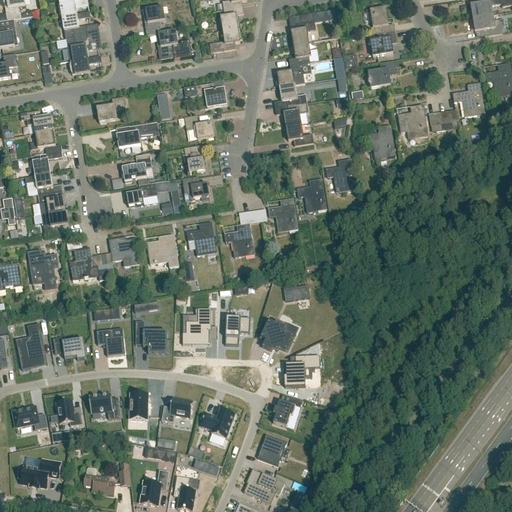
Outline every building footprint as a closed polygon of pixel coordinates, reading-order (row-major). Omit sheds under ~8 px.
[(26,12),(24,0),(0,0),(0,5),(1,6),(4,5),(7,23),(14,22),(22,21),(22,20),(32,18),(31,12),(26,12)] [(66,0),(67,3),(59,5),(61,18),(77,16),(76,16),(75,8),(88,6),(86,0),(66,0)] [(224,12),(243,9),(242,4),(247,3),(246,0),(230,0),(231,2),(222,3),(224,12)] [(473,20),(494,17),(492,8),(502,6),(503,9),(511,7),(511,1),(509,1),(508,0),(479,0),(480,5),(471,7),(473,20)] [(137,9),(118,10),(118,24),(137,23),(137,9)] [(158,35),(161,35),(159,24),(165,23),(163,9),(146,11),(147,19),(143,20),(146,38),(158,36),(158,35)] [(223,33),(238,31),(236,17),(244,16),(243,9),(224,12),(224,18),(221,18),(223,33)] [(376,36),(395,33),(394,27),(389,27),(386,10),(371,13),(373,30),(375,30),(376,36)] [(313,16),(315,24),(334,21),(333,13),(313,16)] [(90,19),(89,14),(77,16),(61,18),(64,32),(65,41),(66,41),(73,40),(73,37),(86,35),(85,28),(78,29),(77,22),(90,19)] [(297,33),(291,33),(293,47),(309,45),(307,34),(316,33),(313,16),(301,18),(302,26),(296,27),(297,33)] [(494,17),(473,20),(475,34),(484,32),(485,38),(503,36),(501,25),(495,26),(494,17)] [(14,22),(7,23),(0,24),(0,50),(18,48),(14,22)] [(238,31),(223,33),(225,44),(210,46),(211,55),(236,51),(235,45),(240,44),(238,31)] [(158,35),(158,36),(159,36),(160,44),(157,44),(160,62),(174,59),(174,61),(180,60),(180,58),(192,56),(190,43),(178,45),(176,32),(161,35),(158,35)] [(395,33),(376,36),(374,36),(375,43),(371,44),(373,59),(394,56),(391,41),(397,40),(395,33)] [(98,44),(88,46),(87,41),(74,43),(73,40),(66,41),(68,50),(67,50),(69,63),(88,60),(87,60),(86,52),(99,50),(98,44)] [(290,68),(310,65),(309,59),(311,59),(309,45),(293,47),(296,61),(289,62),(290,68)] [(336,45),(328,46),(328,56),(337,56),(336,45)] [(0,82),(10,80),(9,70),(17,68),(16,56),(3,58),(4,66),(0,67),(0,82)] [(358,69),(356,56),(343,58),(345,71),(358,69)] [(88,60),(69,63),(68,68),(69,73),(71,77),(89,74),(88,66),(101,64),(100,58),(88,60)] [(391,87),(390,77),(397,76),(396,71),(395,64),(381,66),(382,72),(368,75),(370,83),(369,83),(369,86),(370,86),(371,90),(391,87)] [(280,90),(295,88),(295,87),(305,86),(303,76),(311,75),(310,65),(290,68),(291,74),(278,76),(280,90)] [(511,88),(510,88),(509,81),(511,80),(511,75),(511,66),(498,68),(499,74),(486,76),(487,85),(493,84),(495,93),(498,92),(499,99),(511,97),(511,88)] [(45,78),(52,77),(50,67),(43,68),(45,78)] [(224,91),(216,93),(214,85),(184,91),(185,97),(189,100),(205,97),(208,111),(227,108),(224,91)] [(465,120),(472,119),(485,117),(484,108),(482,108),(481,101),(483,101),(481,86),(468,88),(469,94),(453,96),(454,105),(463,104),(464,113),(465,120)] [(276,111),(307,106),(306,97),(297,99),(295,88),(280,90),(282,103),(275,105),(276,111)] [(99,125),(117,122),(116,114),(126,113),(124,100),(112,102),(113,108),(97,110),(99,125)] [(286,129),(302,127),(300,116),(309,115),(307,106),(276,111),(277,117),(284,116),(286,129)] [(423,130),(422,123),(426,122),(423,107),(411,110),(412,116),(398,118),(400,126),(406,125),(407,134),(410,134),(412,141),(428,138),(427,129),(423,130)] [(36,136),(53,133),(51,118),(41,119),(40,113),(20,116),(22,123),(27,122),(28,128),(34,127),(36,136)] [(160,115),(161,122),(170,121),(168,113),(160,115)] [(332,135),(350,134),(348,114),(338,115),(338,121),(331,122),(332,135)] [(198,127),(197,119),(185,121),(186,127),(187,133),(196,132),(198,142),(215,140),(212,124),(198,127)] [(140,140),(147,139),(146,134),(159,132),(158,125),(130,130),(131,136),(117,138),(120,151),(141,148),(140,140)] [(443,133),(453,131),(452,125),(447,126),(442,127),(443,133)] [(302,127),(286,129),(289,143),(294,143),(294,148),(314,145),(312,137),(303,138),(302,127)] [(391,150),(390,143),(394,143),(391,128),(378,130),(379,136),(366,138),(367,147),(374,146),(375,155),(379,154),(380,161),(396,159),(395,150),(391,150)] [(46,156),(62,154),(60,147),(56,148),(53,133),(36,136),(37,144),(30,145),(32,152),(45,150),(46,156)] [(202,160),(201,155),(204,154),(203,148),(184,151),(185,157),(192,156),(193,162),(187,163),(190,175),(205,173),(203,160),(202,160)] [(48,162),(63,160),(62,154),(46,156),(40,157),(41,163),(33,164),(34,172),(32,172),(33,178),(50,175),(48,162)] [(28,155),(14,157),(16,171),(24,170),(23,162),(29,161),(28,155)] [(125,185),(136,183),(136,182),(147,180),(146,172),(153,171),(150,157),(136,159),(138,168),(123,170),(125,185)] [(352,184),(350,177),(354,176),(352,162),(339,164),(340,170),(327,172),(328,181),(334,180),(335,189),(338,188),(340,195),(356,192),(355,184),(352,184)] [(38,197),(62,193),(61,187),(52,189),(50,175),(33,178),(25,180),(26,185),(33,184),(34,184),(36,184),(37,192),(44,191),(45,196),(38,197)] [(209,202),(208,199),(209,199),(207,186),(194,188),(193,180),(182,182),(185,196),(192,195),(193,201),(200,200),(201,203),(209,202)] [(322,204),(321,197),(324,196),(322,182),(309,184),(310,190),(297,192),(298,201),(305,200),(306,209),(309,208),(310,215),(327,212),(325,203),(322,204)] [(158,198),(156,185),(139,188),(140,194),(127,196),(129,209),(144,207),(143,200),(158,198)] [(48,216),(66,213),(64,199),(63,199),(62,193),(38,197),(40,206),(46,205),(48,216)] [(21,200),(13,201),(15,208),(22,207),(21,200)] [(293,223),(292,216),(296,216),(294,201),(281,203),(282,209),(269,211),(270,220),(276,219),(278,228),(280,228),(281,234),(298,232),(297,223),(293,223)] [(171,205),(164,206),(166,216),(173,215),(171,205)] [(57,228),(68,226),(66,213),(48,216),(50,225),(43,226),(45,236),(58,234),(57,228)] [(252,241),(250,226),(247,227),(245,215),(239,215),(241,228),(237,228),(238,234),(225,236),(226,245),(232,244),(234,253),(237,253),(238,260),(255,257),(253,248),(251,248),(250,241),(252,241)] [(212,247),(211,240),(214,239),(212,225),(199,227),(200,233),(187,235),(188,244),(195,243),(196,252),(199,251),(200,258),(217,255),(216,246),(212,247)] [(179,269),(174,237),(159,239),(159,244),(147,246),(151,266),(168,263),(169,270),(179,269)] [(106,256),(108,267),(113,266),(113,264),(123,262),(124,269),(131,268),(139,267),(135,241),(121,243),(121,240),(109,242),(111,255),(106,256)] [(99,273),(98,269),(96,258),(91,259),(90,250),(74,252),(76,264),(70,264),(73,283),(99,279),(100,283),(110,282),(108,272),(99,273)] [(42,260),(41,253),(29,255),(32,274),(36,273),(37,277),(32,278),(34,286),(45,285),(46,289),(56,287),(53,267),(58,266),(56,257),(42,260)] [(191,273),(189,265),(184,266),(186,283),(195,281),(194,273),(191,273)] [(15,290),(23,288),(19,266),(5,268),(6,272),(0,272),(0,285),(4,285),(5,289),(14,288),(15,290)] [(284,292),(286,303),(310,300),(308,288),(284,292)] [(134,307),(136,315),(149,313),(148,305),(134,307)] [(111,311),(95,313),(96,323),(112,321),(111,311)] [(183,335),(183,347),(195,347),(195,345),(209,345),(210,333),(212,333),(212,311),(197,311),(197,312),(199,312),(198,324),(187,324),(187,335),(183,335)] [(227,319),(225,348),(239,348),(240,335),(250,336),(251,320),(227,319)] [(269,322),(261,340),(267,343),(264,350),(271,353),(273,349),(278,352),(279,350),(287,354),(294,338),(286,334),(289,328),(276,323),(275,325),(269,322)] [(136,324),(136,338),(143,338),(143,349),(149,350),(149,354),(156,354),(156,356),(167,356),(167,340),(160,340),(160,334),(144,334),(144,324),(136,324)] [(19,349),(18,349),(22,372),(31,371),(31,370),(41,368),(40,362),(47,361),(40,326),(27,329),(29,335),(30,335),(32,347),(19,350),(19,349)] [(0,336),(8,336),(7,327),(0,327),(0,336)] [(121,357),(125,357),(125,354),(124,339),(114,340),(113,332),(97,334),(98,348),(106,347),(107,359),(121,357)] [(86,361),(83,341),(63,344),(63,340),(53,341),(56,357),(64,355),(65,362),(77,360),(78,363),(86,361)] [(286,378),(284,378),(285,390),(306,389),(305,370),(320,370),(319,358),(295,358),(296,366),(286,367),(286,378)] [(148,397),(131,396),(130,422),(147,422),(148,397)] [(99,398),(89,400),(91,415),(108,413),(109,422),(121,420),(119,408),(113,409),(111,397),(102,398),(99,398)] [(174,425),(175,418),(191,421),(194,404),(173,400),(171,410),(164,409),(162,423),(174,425)] [(273,426),(287,430),(291,419),(292,419),(296,409),(301,411),(303,405),(290,401),(288,406),(280,403),(277,410),(276,410),(274,416),(276,417),(273,426)] [(74,415),(72,402),(56,405),(60,426),(70,425),(71,429),(83,427),(81,414),(74,415)] [(36,432),(48,430),(45,417),(38,418),(36,409),(13,414),(16,430),(35,426),(36,432)] [(235,416),(220,411),(217,419),(207,415),(201,429),(212,433),(211,435),(226,441),(235,416)] [(323,427),(329,429),(331,421),(325,419),(323,427)] [(286,446),(287,444),(266,437),(266,438),(267,438),(264,444),(263,445),(264,445),(263,448),(262,448),(262,449),(263,449),(259,459),(258,459),(258,460),(278,468),(279,467),(278,467),(286,445),(286,446)] [(166,454),(165,462),(175,464),(176,455),(166,454)] [(20,471),(18,480),(22,481),(21,487),(30,488),(30,490),(39,492),(39,490),(47,491),(49,479),(59,481),(61,465),(43,462),(41,472),(24,469),(24,471),(20,471)] [(218,469),(204,464),(202,472),(216,477),(218,469)] [(96,479),(97,472),(96,471),(89,469),(87,471),(86,477),(84,487),(94,489),(93,494),(114,497),(115,486),(109,485),(109,481),(96,479)] [(262,476),(253,472),(249,482),(251,483),(250,486),(249,485),(245,495),(263,503),(271,507),(277,494),(280,496),(284,486),(278,483),(278,482),(263,475),(262,476)] [(131,488),(129,473),(119,473),(120,489),(131,488)] [(140,506),(158,509),(160,493),(166,494),(169,474),(160,473),(158,485),(144,483),(140,506)] [(177,479),(174,498),(180,499),(178,511),(180,511),(192,511),(196,491),(188,490),(189,481),(177,479)]
